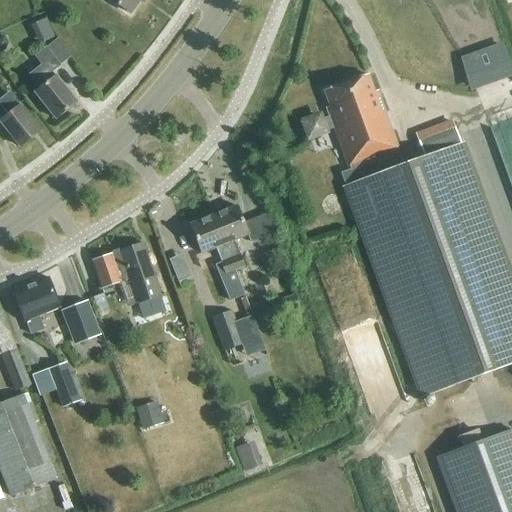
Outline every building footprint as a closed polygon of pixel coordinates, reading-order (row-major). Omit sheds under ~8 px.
[(108,0),(129,15),(140,0),(108,0)] [(46,16),(32,24),(43,42),(57,34),(46,16)] [(504,45),(462,59),(472,90),(511,76),(511,61),(505,48),(504,45)] [(55,120),(76,104),(55,77),(53,79),(50,74),(60,66),(46,49),(36,57),(43,66),(31,76),(41,88),(34,94),(55,120)] [(511,365),(511,282),(462,145),(388,172),(383,157),(399,152),(379,98),(376,99),(367,77),(324,93),(330,109),(327,110),(352,181),(347,183),(364,231),(362,232),(422,398),(511,365)] [(0,123),(19,148),(39,133),(19,107),(9,94),(0,101),(0,104),(8,115),(0,121),(0,123)] [(301,118),(311,139),(332,130),(322,108),(301,118)] [(234,242),(248,236),(236,208),(213,217),(243,291),(245,291),(252,312),(264,307),(248,266),(244,267),(234,242)] [(254,238),(277,229),(270,210),(247,219),(254,238)] [(213,217),(190,226),(201,255),(215,249),(221,264),(215,267),(229,303),(245,296),(243,291),(213,217)] [(111,256),(92,263),(102,291),(121,284),(129,281),(138,306),(142,320),(165,312),(161,298),(143,245),(121,253),(119,252),(112,254),(111,256)] [(39,318),(60,309),(48,279),(12,293),(24,323),(26,323),(31,336),(44,331),(39,318)] [(276,316),(298,307),(294,294),(272,303),(276,316)] [(86,303),(61,313),(74,346),(99,336),(86,303)] [(15,392),(30,386),(9,334),(10,334),(0,309),(0,355),(15,392)] [(223,352),(243,345),(231,313),(212,320),(223,352)] [(62,409),(78,403),(64,365),(47,370),(62,409)] [(0,405),(0,472),(10,499),(56,480),(23,396),(0,405)] [(140,405),(147,426),(166,420),(158,399),(140,405)] [(511,511),(511,435),(511,432),(435,460),(454,511),(511,511)] [(246,470),(261,464),(251,440),(237,446),(246,470)]
